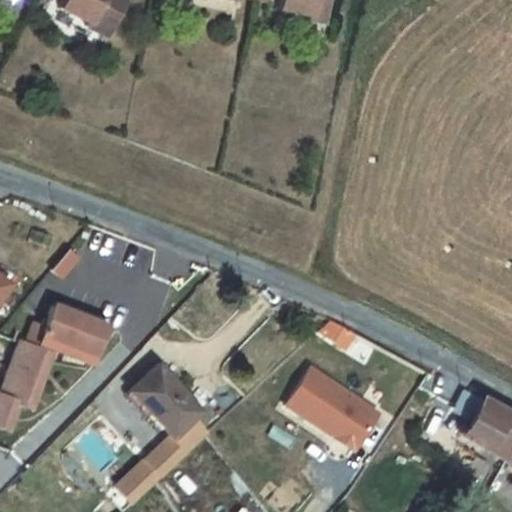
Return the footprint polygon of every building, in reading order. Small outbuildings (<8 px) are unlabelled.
[(59,0),(56,8),(85,23),(84,27),(103,37),(122,0),(59,0)] [(262,0),(267,1),(267,0),(276,0),(275,8),(307,15),(307,19),(328,23),(333,0),(262,0)] [(102,326),(50,305),(41,327),(31,324),(23,345),(16,342),(0,383),(0,428),(2,430),(13,403),(26,408),(47,354),(34,349),(40,335),(91,355),(102,326)] [(40,335),(34,349),(47,354),(49,350),(87,365),(91,355),(40,335)] [(302,362),(275,405),(350,451),(377,409),(302,362)] [(158,363),(154,366),(170,384),(175,380),(158,363)] [(154,366),(127,392),(168,437),(196,411),(170,384),(154,366)] [(511,416),(481,400),(465,429),(506,454),(511,445),(511,416)] [(460,426),(456,432),(503,460),(506,454),(465,429),(460,426)] [(0,474),(0,495),(10,484),(0,474)] [(0,495),(0,506),(6,511),(22,494),(10,484),(0,495)]
